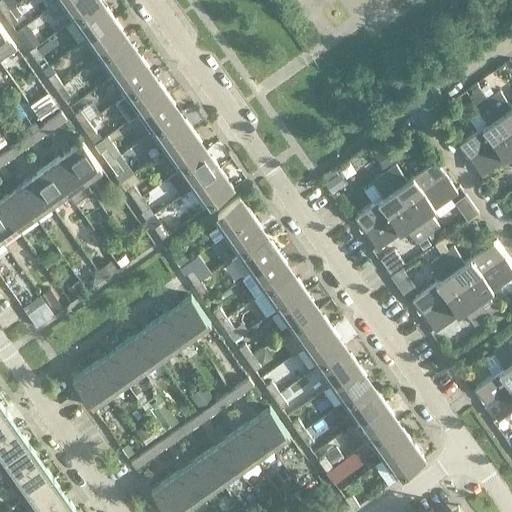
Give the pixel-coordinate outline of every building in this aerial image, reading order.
[(3,0),(0,0),(0,7),(3,11),(9,7),(3,0)] [(59,0),(73,18),(98,0),(59,0)] [(98,0),(73,18),(65,23),(79,42),(86,37),(114,17),(106,5),(105,6),(100,0),(98,0)] [(17,18),(9,7),(3,11),(11,22),(17,18)] [(122,28),(114,17),(86,37),(79,42),(76,44),(89,62),(99,55),(126,36),(121,29),(122,28)] [(0,57),(16,46),(0,23),(0,57)] [(27,33),(21,38),(29,49),(35,44),(27,33)] [(131,44),(126,36),(99,55),(112,74),(141,54),(133,43),(131,44)] [(43,55),(35,44),(29,49),(37,60),(43,55)] [(148,65),(141,54),(112,74),(125,93),(152,74),(147,66),(148,65)] [(54,71),(48,75),(55,86),(61,82),(54,71)] [(158,81),(152,74),(125,93),(115,100),(128,119),(139,112),(167,92),(159,80),(158,81)] [(69,93),(61,82),(55,86),(63,97),(69,93)] [(486,82),(481,86),(486,94),(492,90),(486,82)] [(488,98),(479,84),(471,89),(476,96),(471,99),(487,121),(459,141),(470,157),(510,128),(488,98)] [(500,89),(488,98),(510,128),(511,126),(511,103),(511,104),(500,89)] [(175,103),(167,92),(139,112),(152,130),(179,111),(173,104),(175,103)] [(80,108),(74,112),(82,123),(88,119),(80,108)] [(66,117),(61,110),(52,116),(57,124),(66,117)] [(184,119),(179,111),(152,130),(165,149),(193,129),(185,118),(184,119)] [(5,122),(10,129),(18,123),(13,116),(5,122)] [(57,124),(52,116),(43,122),(49,130),(57,124)] [(96,130),(88,119),(82,123),(90,134),(96,130)] [(49,130),(43,122),(35,128),(40,136),(49,130)] [(40,136),(35,128),(27,134),(32,141),(40,136)] [(511,131),(510,128),(470,157),(481,172),(509,152),(511,156),(511,131)] [(201,140),(193,129),(165,149),(178,168),(205,149),(200,141),(201,140)] [(32,141),(27,134),(18,140),(24,147),(32,141)] [(107,134),(94,144),(99,151),(101,150),(108,161),(120,153),(107,134)] [(24,147),(18,140),(10,146),(15,153),(24,147)] [(70,150),(65,153),(91,189),(108,177),(82,140),(69,148),(70,150)] [(15,153),(10,146),(2,152),(7,159),(15,153)] [(210,156),(205,149),(178,168),(168,175),(181,193),(191,186),(220,166),(212,155),(210,156)] [(91,189),(65,153),(60,157),(59,156),(48,164),(67,191),(74,201),(91,189)] [(120,153),(108,161),(116,171),(114,173),(120,180),(133,171),(120,153)] [(396,163),(384,171),(406,202),(446,174),(435,158),(406,178),(396,163)] [(67,191),(48,164),(36,172),(37,174),(32,177),(50,203),(67,191)] [(228,177),(220,166),(191,186),(205,206),(232,187),(226,179),(228,177)] [(334,166),(321,175),(332,191),(345,182),(334,166)] [(373,201),(354,214),(365,230),(406,202),(384,171),(372,179),(373,181),(364,188),(373,201)] [(457,189),(446,174),(406,202),(427,233),(439,224),(428,209),(457,189)] [(50,203),(32,177),(27,181),(25,179),(14,187),(34,215),(50,203)] [(133,183),(127,187),(135,198),(141,194),(133,183)] [(34,215),(14,187),(2,195),(4,197),(0,199),(0,202),(17,227),(34,215)] [(148,205),(141,194),(135,198),(142,209),(148,205)] [(211,214),(218,225),(208,232),(214,240),(224,233),(253,213),(245,202),(243,203),(237,195),(211,214)] [(17,227),(0,202),(0,237),(0,238),(17,227)] [(427,233),(406,202),(365,230),(377,246),(405,226),(416,241),(427,233)] [(470,202),(461,209),(467,218),(477,211),(470,202)] [(261,225),(253,213),(224,233),(237,252),(264,233),(259,226),(261,225)] [(160,221),(154,225),(162,236),(168,232),(160,221)] [(269,240),(264,233),(237,252),(231,256),(244,275),(279,251),(271,239),(269,240)] [(134,243),(140,250),(150,243),(145,236),(134,243)] [(419,241),(423,247),(430,242),(426,236),(419,241)] [(181,252),(173,240),(167,245),(175,256),(181,252)] [(454,245),(442,253),(464,284),(504,256),(492,240),(464,260),(454,245)] [(394,247),(380,257),(390,271),(404,261),(394,247)] [(287,262),(279,251),(244,275),(242,276),(256,295),(264,289),(291,270),(285,263),(287,262)] [(464,284),(442,253),(430,262),(441,277),(412,297),(423,313),(464,284)] [(116,260),(120,266),(128,260),(124,254),(116,260)] [(511,273),(511,267),(504,256),(464,284),(485,315),(497,306),(486,292),(511,273)] [(97,268),(103,277),(117,267),(110,259),(97,268)] [(89,271),(88,280),(92,285),(102,278),(94,267),(89,271)] [(192,267),(186,272),(194,283),(200,278),(192,267)] [(296,278),(291,270),(264,289),(277,308),(305,288),(297,277),(296,278)] [(208,289),(200,278),(194,283),(202,294),(208,289)] [(485,315),(464,284),(423,313),(434,328),(463,308),(473,323),(485,315)] [(49,287),(41,292),(49,304),(57,299),(49,287)] [(313,299),(305,288),(277,308),(290,327),(317,308),(312,300),(313,299)] [(179,304),(174,308),(192,334),(210,322),(190,294),(178,303),(179,304)] [(218,305),(212,309),(220,320),(226,316),(218,305)] [(192,334),(174,308),(169,311),(167,310),(156,318),(176,346),(192,334)] [(322,315),(317,308),(290,327),(303,345),(332,325),(324,314),(322,315)] [(234,327),(226,316),(220,320),(228,331),(234,327)] [(176,346),(156,318),(144,326),(145,328),(141,331),(159,357),(176,346)] [(340,337),(332,325),(303,345),(317,364),(343,345),(338,338),(340,337)] [(159,357),(141,331),(135,335),(134,333),(123,341),(142,369),(159,357)] [(142,369),(123,341),(111,350),(112,351),(107,355),(126,381),(142,369)] [(245,342),(239,346),(247,357),(253,353),(245,342)] [(511,382),(511,352),(505,342),(493,351),(494,352),(483,360),(492,374),(475,386),(486,401),(511,382)] [(349,353),(343,345),(317,364),(330,383),(358,363),(350,352),(349,353)] [(260,364),(253,353),(247,357),(254,368),(260,364)] [(126,381),(107,355),(102,358),(101,357),(89,365),(109,393),(126,381)] [(366,374),(358,363),(330,383),(343,402),(370,383),(365,375),(366,374)] [(109,393),(89,365),(74,376),(78,381),(76,382),(92,405),(109,393)] [(254,383),(249,376),(240,382),(245,389),(254,383)] [(271,380),(265,384),(273,395),(279,391),(271,380)] [(245,389),(240,382),(231,388),(237,395),(245,389)] [(511,382),(486,401),(497,417),(511,406),(511,382)] [(375,390),(370,383),(343,402),(356,420),(384,400),(376,389),(375,390)] [(190,393),(201,409),(214,400),(203,384),(190,393)] [(287,387),(280,392),(285,398),(291,394),(287,387)] [(237,395),(231,388),(223,394),(228,401),(237,395)] [(287,402),(279,391),(273,395),(281,406),(287,402)] [(228,401),(223,394),(215,400),(220,407),(228,401)] [(220,407),(215,400),(206,406),(211,413),(220,407)] [(392,411),(384,400),(356,420),(369,439),(396,420),(391,413),(392,411)] [(211,413),(206,406),(198,412),(203,419),(211,413)] [(258,416),(253,420),(271,446),(289,433),(269,406),(256,414),(258,416)] [(12,419),(5,409),(0,413),(0,438),(14,428),(9,421),(12,419)] [(203,419),(198,412),(189,418),(194,425),(203,419)] [(298,417),(292,421),(299,432),(305,428),(298,417)] [(194,425),(189,418),(181,423),(186,431),(194,425)] [(271,446),(253,420),(247,423),(246,422),(235,430),(255,457),(271,446)] [(401,427),(396,420),(369,439),(382,457),(411,437),(403,426),(401,427)] [(135,430),(144,443),(154,437),(145,423),(135,430)] [(186,431),(181,423),(172,429),(178,437),(186,431)] [(19,435),(14,428),(0,438),(0,463),(29,443),(22,433),(19,435)] [(313,439),(305,428),(299,432),(307,443),(313,439)] [(178,437),(172,429),(164,435),(169,443),(178,437)] [(255,457),(235,430),(223,438),(224,440),(219,443),(238,469),(255,457)] [(169,443),(164,435),(156,441),(161,449),(169,443)] [(419,449),(411,437),(382,457),(396,477),(423,458),(417,450),(419,449)] [(161,449),(156,441),(147,447),(152,455),(161,449)] [(36,452),(29,443),(0,463),(0,468),(9,481),(38,461),(33,454),(36,452)] [(238,469),(219,443),(214,447),(213,445),(202,453),(221,481),(238,469)] [(336,445),(325,453),(333,463),(344,456),(336,445)] [(152,455),(147,447),(139,453),(144,461),(152,455)] [(144,461),(139,453),(130,459),(135,466),(144,461)] [(221,481),(202,453),(190,461),(191,463),(186,466),(205,493),(221,481)] [(324,454),(318,458),(326,469),(332,465),(324,454)] [(349,454),(334,465),(341,475),(356,464),(349,454)] [(43,469),(38,461),(9,481),(21,498),(52,476),(46,466),(43,469)] [(339,476),(332,465),(326,469),(334,480),(339,476)] [(205,493),(186,466),(181,470),(180,469),(168,477),(188,504),(205,493)] [(59,486),(52,476),(21,498),(30,511),(36,511),(61,495),(56,488),(59,486)] [(177,511),(188,504),(168,477),(153,488),(156,493),(155,494),(167,511),(177,511)] [(300,487),(291,493),(297,501),(305,495),(300,487)] [(351,492),(345,496),(353,508),(359,504),(351,492)] [(66,502),(61,495),(36,511),(72,511),(76,509),(69,500),(66,502)]
